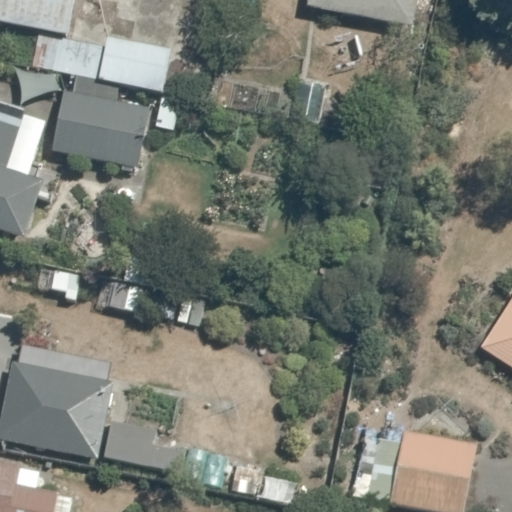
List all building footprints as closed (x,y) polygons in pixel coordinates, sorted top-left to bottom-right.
[(0,0),(0,28),(63,41),(71,0),(0,0)] [(305,0),(303,11),(410,30),(415,0),(305,0)] [(166,54),(65,34),(62,48),(45,45),(39,72),(158,96),(166,54)] [(147,107),(60,89),(47,155),(133,172),(147,107)] [(44,123),(0,108),(0,235),(20,242),(38,185),(26,181),(44,123)] [(511,300),(479,353),(511,373),(511,300)] [(108,388),(8,369),(0,409),(0,443),(94,461),(108,388)] [(461,511),(473,446),(397,433),(391,473),(355,467),(349,500),(420,511),(461,511)] [(32,477),(0,469),(0,511),(68,511),(71,501),(29,492),(32,477)]
